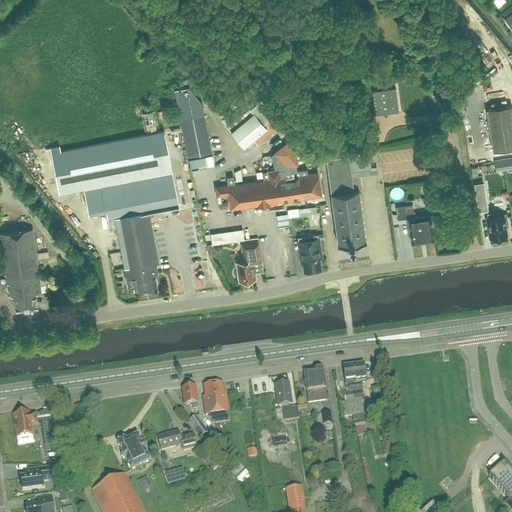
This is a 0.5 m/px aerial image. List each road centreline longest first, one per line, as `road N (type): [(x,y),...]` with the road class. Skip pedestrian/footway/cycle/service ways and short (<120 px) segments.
road 1 (primary): [(0,392),(511,320)]
road 2 (unclassified): [(0,332),(251,297),(341,272),(474,254)]
road 3 (residential): [(474,254),(435,56)]
